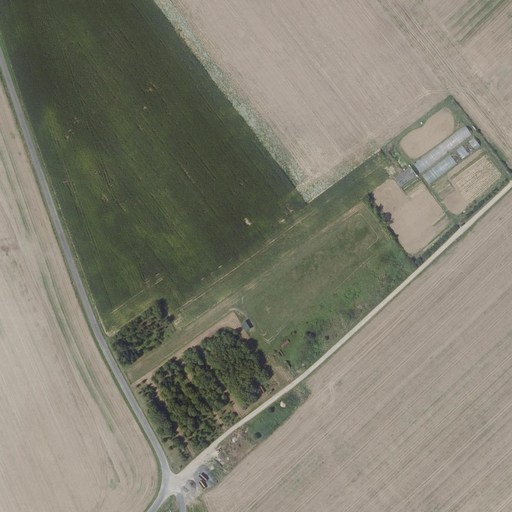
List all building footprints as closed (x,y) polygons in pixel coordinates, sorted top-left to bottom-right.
[(467,127),(413,162),(419,171),(473,136),(467,127)] [(428,184),(480,147),(474,138),(422,175),(428,184)] [(410,166),(395,178),(401,187),(417,174),(410,166)] [(240,324),(245,331),(250,328),(245,321),(240,324)] [(287,340),(280,345),(283,348),(289,343),(287,340)]
